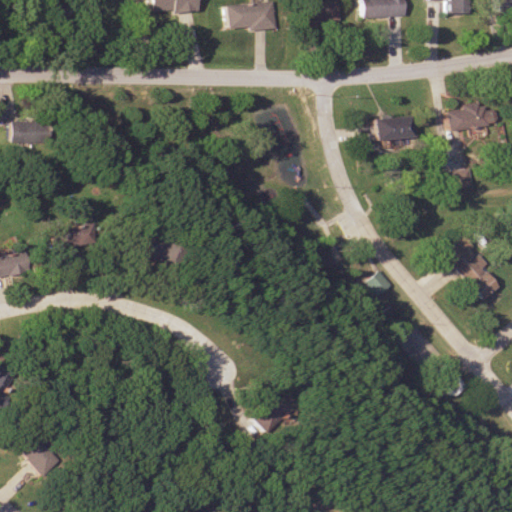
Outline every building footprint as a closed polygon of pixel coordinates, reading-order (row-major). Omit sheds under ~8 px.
[(192,9),(191,0),(144,0),(145,13),(192,9)] [(334,21),(333,0),(294,0),(294,21),(334,21)] [(354,0),(356,17),(402,14),(400,0),(354,0)] [(440,0),(441,11),(463,11),(462,0),(440,0)] [(511,9),(511,0),(488,0),(490,11),(511,9)] [(269,26),(268,2),(219,3),(219,27),(269,26)] [(480,102),(441,108),(444,130),(492,122),(490,108),(481,110),(480,102)] [(367,117),(368,139),(407,137),(406,115),(367,117)] [(2,120),(2,143),(46,143),(46,120),(2,120)] [(40,229),(44,250),(82,243),(79,222),(40,229)] [(115,246),(150,263),(159,245),(123,228),(115,246)] [(490,286),(475,268),(480,263),(472,253),(467,258),(462,251),(467,247),(458,235),(435,253),(472,300),(490,286)] [(16,253),(0,255),(0,274),(19,272),(16,253)] [(369,296),(384,287),(374,272),(359,281),(369,296)] [(244,417),(259,433),(287,406),(272,390),(244,417)] [(35,478),(54,459),(27,432),(8,451),(35,478)]
